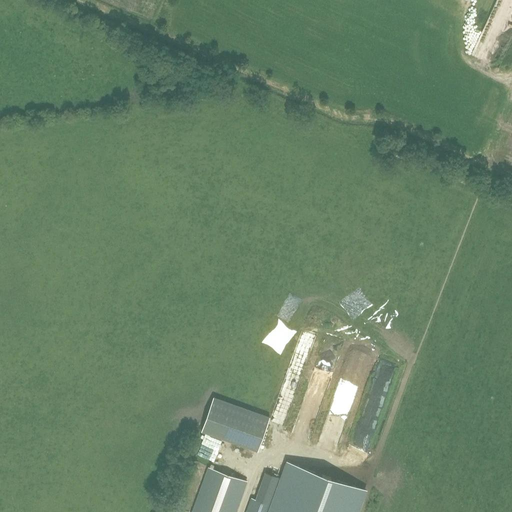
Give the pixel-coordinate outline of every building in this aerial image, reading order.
[(353,401),(361,375),(345,370),(337,397),(342,399),(340,405),(346,407),(349,400),(353,401)] [(211,397),(209,409),(225,412),(228,400),(211,397)] [(207,407),(201,426),(256,444),(266,415),(247,408),(243,419),(207,407)] [(207,442),(209,437),(199,433),(197,438),(207,442)] [(195,459),(200,443),(193,440),(186,457),(195,459)] [(346,511),(355,486),(297,465),(280,511),(346,511)] [(235,511),(247,481),(209,467),(192,511),(235,511)] [(269,511),(282,478),(265,472),(255,499),(251,498),(245,511),(269,511)]
